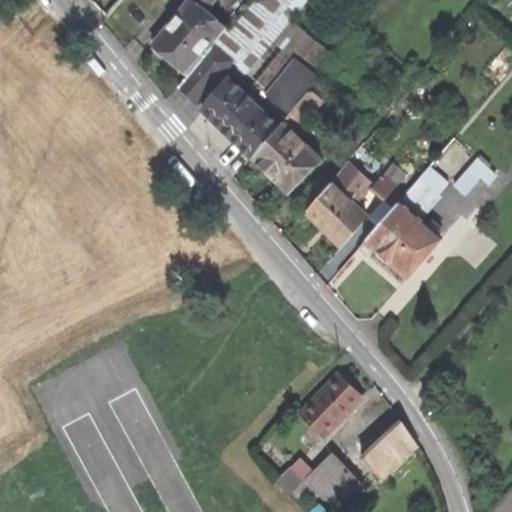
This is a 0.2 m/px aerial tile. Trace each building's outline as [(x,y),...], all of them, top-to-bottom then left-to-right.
[(166,57),(188,75),(225,29),(226,28),(205,10),(212,0),(189,0),(152,46),(166,57)] [(231,62),(245,73),(305,0),(257,0),(230,32),(225,29),(188,75),(178,87),(196,104),(231,62)] [(306,47),(296,60),(318,77),(328,65),(306,47)] [(255,87),(288,114),(308,89),(318,77),(296,60),(284,50),(255,87)] [(231,137),(252,158),(277,128),(228,79),(202,110),(231,137)] [(288,193),(321,159),(292,131),(307,111),(310,114),(321,101),(308,89),(288,114),(277,128),(252,158),(277,183),(288,193)] [(349,151),(366,133),(357,124),(340,141),(349,151)] [(455,186),(467,197),(487,175),(494,181),(499,176),(479,159),(455,186)] [(342,246),(366,217),(365,216),(351,203),(370,182),(347,162),(306,211),(326,230),(342,246)] [(402,199),(424,218),(443,199),(442,196),(450,183),(430,166),(405,195),(402,199)] [(383,197),(394,208),(399,203),(402,199),(405,195),(383,176),(373,188),(383,197)] [(366,217),(377,227),(394,208),(383,197),(365,216),(366,217)] [(386,258),(407,276),(439,238),(399,203),(394,208),(377,227),(366,240),(386,258)] [(300,413),(323,436),(362,396),(351,385),(339,374),(300,413)] [(381,479),(417,444),(402,421),(362,458),(381,479)] [(337,507),(361,484),(331,454),(308,477),(337,507)]
